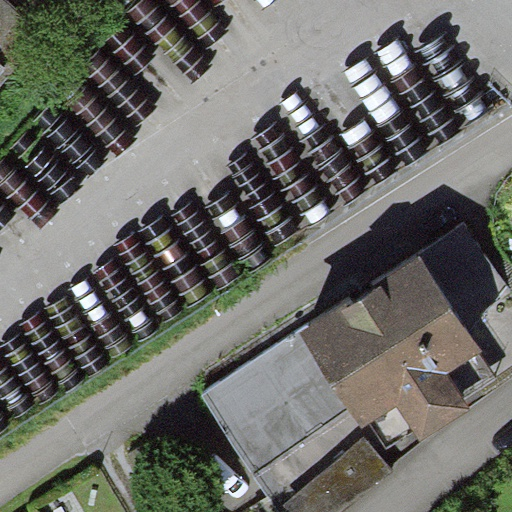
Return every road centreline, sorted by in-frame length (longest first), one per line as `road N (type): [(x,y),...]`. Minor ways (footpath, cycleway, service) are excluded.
road 1 (residential): [(511,145),(0,482)]
road 2 (residential): [(511,405),(394,511)]
